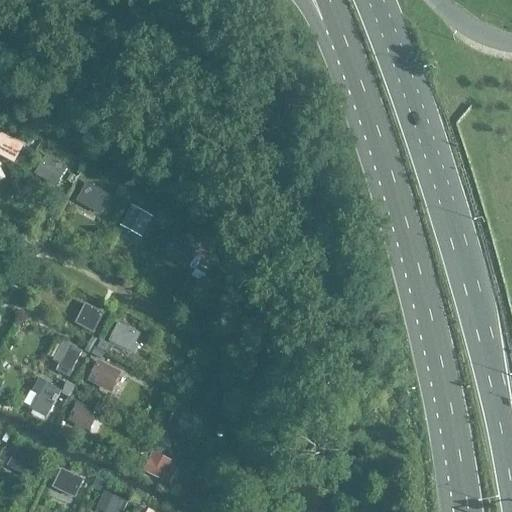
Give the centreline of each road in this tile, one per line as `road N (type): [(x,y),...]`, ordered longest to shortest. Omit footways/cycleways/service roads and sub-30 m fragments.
road 1 (secondary): [(336,17),(407,226),(451,410)]
road 2 (secondary): [(492,387),(462,249),(375,0)]
